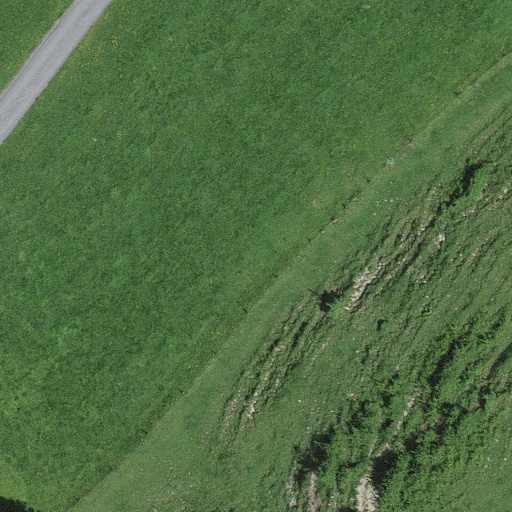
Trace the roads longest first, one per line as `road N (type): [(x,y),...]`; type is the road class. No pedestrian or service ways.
road 1 (track): [(511,54),(46,511)]
road 2 (unclassified): [(0,125),(106,0)]
